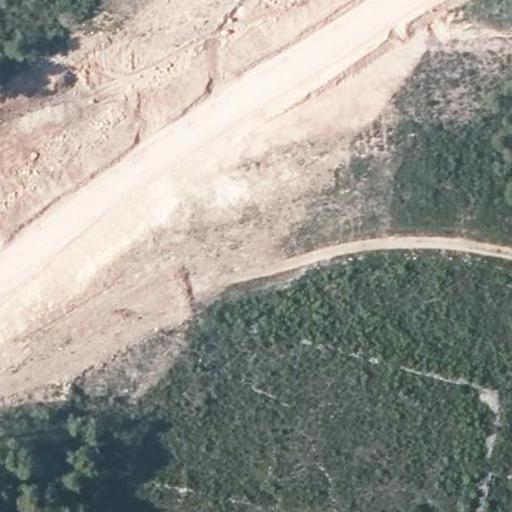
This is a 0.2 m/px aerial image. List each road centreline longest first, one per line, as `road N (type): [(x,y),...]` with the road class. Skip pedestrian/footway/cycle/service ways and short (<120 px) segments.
road 1 (track): [(511,251),(415,241),(197,289),(88,296),(0,355)]
road 2 (primary): [(408,0),(0,260)]
